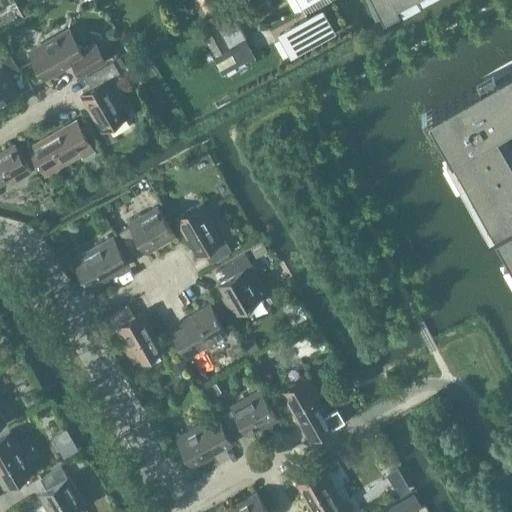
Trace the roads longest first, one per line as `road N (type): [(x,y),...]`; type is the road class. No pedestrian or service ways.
road 1 (residential): [(174,507),(32,254),(0,235)]
road 2 (residential): [(174,507),(267,453),(315,448),(342,432)]
